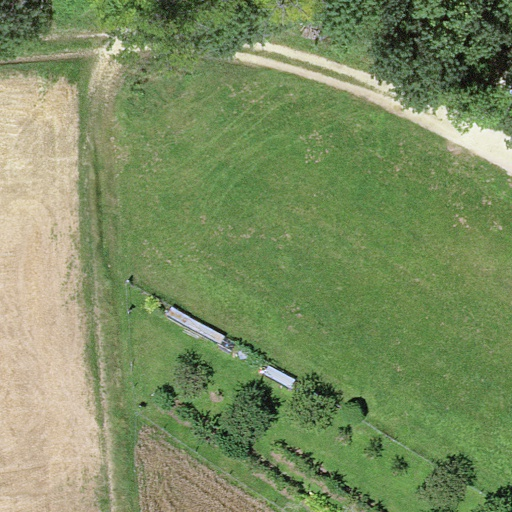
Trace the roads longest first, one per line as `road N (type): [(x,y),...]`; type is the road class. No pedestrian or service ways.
road 1 (track): [(0,40),(103,37),(300,68),(511,158)]
road 2 (track): [(103,37),(93,108),(98,230),(126,511)]
